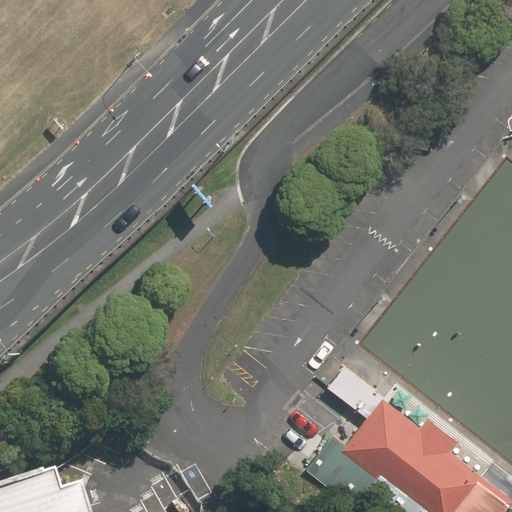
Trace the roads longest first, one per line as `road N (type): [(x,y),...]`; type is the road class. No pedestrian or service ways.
road 1 (secondary): [(337,0),(1,317)]
road 2 (secondary): [(0,234),(75,173),(194,52)]
